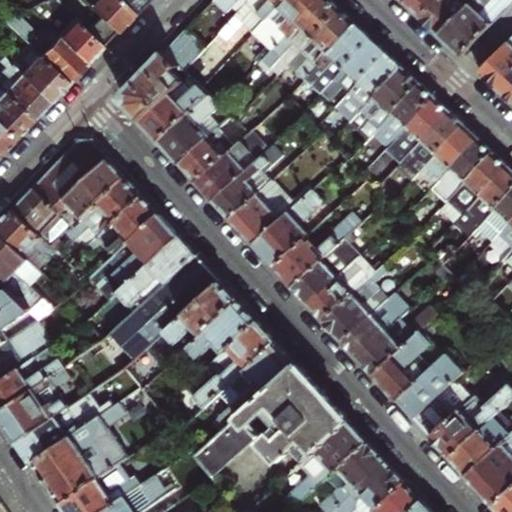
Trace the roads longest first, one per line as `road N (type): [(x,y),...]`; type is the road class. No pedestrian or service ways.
road 1 (residential): [(465,511),(85,101)]
road 2 (residential): [(370,0),(511,131)]
road 3 (residential): [(85,101),(182,0)]
road 4 (residential): [(0,190),(85,101)]
